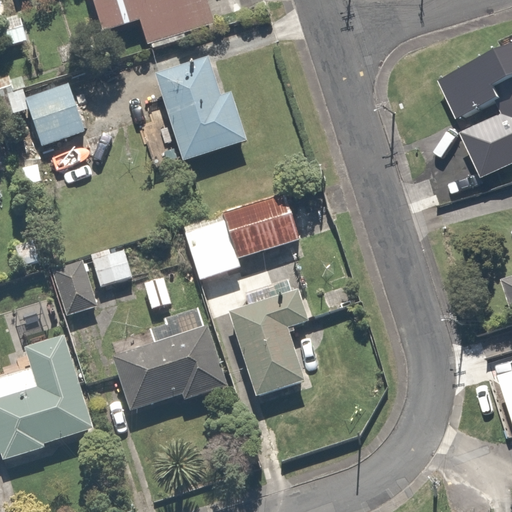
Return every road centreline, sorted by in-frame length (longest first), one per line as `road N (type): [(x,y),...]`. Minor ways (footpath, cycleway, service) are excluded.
road 1 (residential): [(293,511),(382,481),(432,384),(336,37)]
road 2 (residential): [(470,0),(336,37)]
